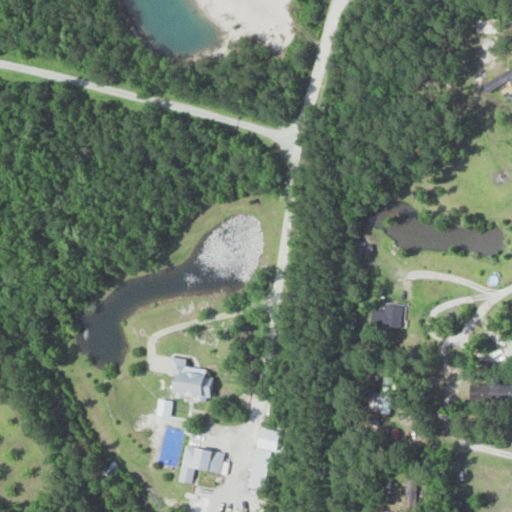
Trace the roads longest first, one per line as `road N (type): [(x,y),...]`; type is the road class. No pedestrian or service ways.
road 1 (residential): [(458,511),(448,445),(449,331)]
road 2 (residential): [(335,0),(297,134)]
